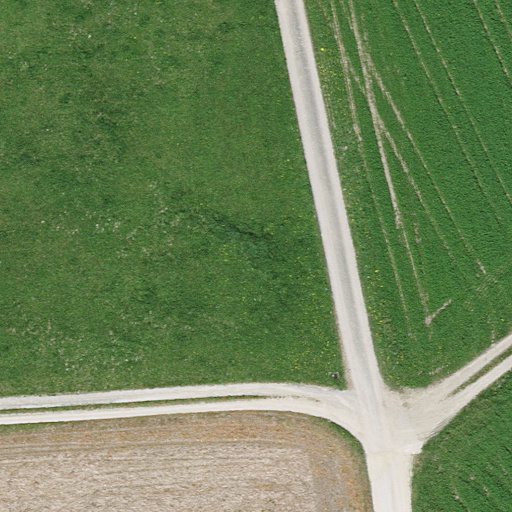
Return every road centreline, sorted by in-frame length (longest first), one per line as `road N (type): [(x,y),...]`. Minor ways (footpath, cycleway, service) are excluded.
road 1 (track): [(0,412),(318,400),(381,436),(511,345)]
road 2 (track): [(287,0),(394,511)]
